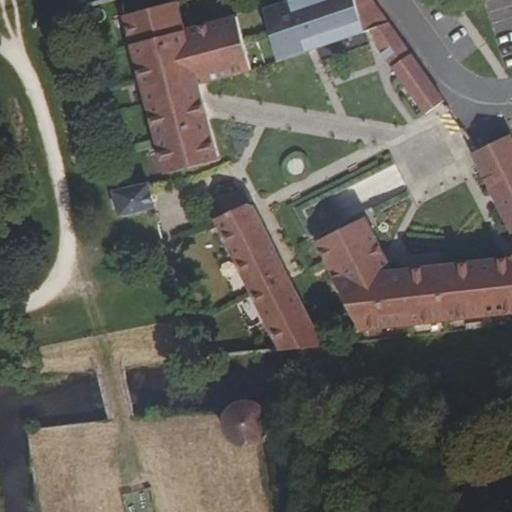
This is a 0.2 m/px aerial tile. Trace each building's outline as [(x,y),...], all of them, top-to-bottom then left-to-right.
[(178,0),(163,0),(124,10),(166,169),(219,155),(199,79),(252,65),(238,12),(185,26),(178,0)] [(428,113),(447,100),(374,0),(283,0),(265,5),(280,57),(375,29),(380,44),(428,113)] [(511,136),(511,134),(481,148),(474,152),(511,231),(511,256),(510,257),(391,272),(366,217),(316,241),(358,330),(511,313),(511,136)] [(155,208),(149,182),(127,187),(114,190),(119,215),(152,208),(155,208)] [(246,188),(209,201),(278,351),(295,349),(322,346),(246,188)] [(0,239),(16,236),(10,212),(0,214),(0,239)] [(244,395),(237,397),(231,400),(227,405),(225,406),(222,412),(221,419),(221,426),(223,432),(226,438),(231,443),(237,446),(243,448),(250,448),(256,447),(261,445),(264,442),(269,437),(274,425),(274,418),(272,412),(268,404),(263,400),(257,397),(250,395),(244,395)]
